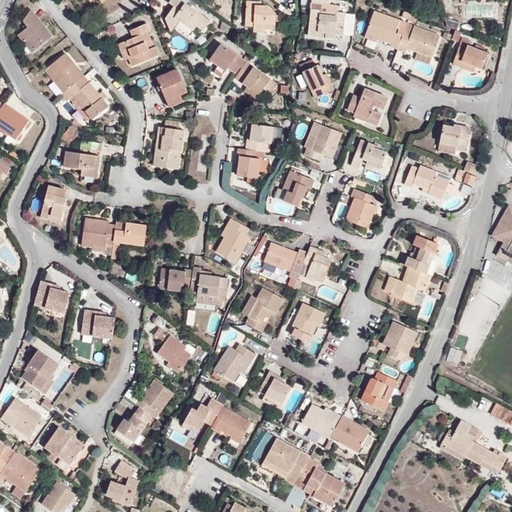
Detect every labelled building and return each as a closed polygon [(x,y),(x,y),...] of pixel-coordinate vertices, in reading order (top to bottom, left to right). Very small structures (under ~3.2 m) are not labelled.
[(208,22),(175,0),(169,0),(165,6),(170,9),(178,14),(174,20),(166,15),(162,22),(169,35),(175,25),(190,34),(194,28),(201,33),(208,22)] [(321,19),(334,20),(334,16),(335,9),(328,9),(328,0),(311,0),(311,8),(322,8),(321,19)] [(344,33),(344,17),(334,16),(334,20),(321,19),(322,8),(311,8),(314,14),(310,14),(308,42),(317,43),(317,38),(334,39),(334,33),(344,33)] [(174,20),(178,14),(170,9),(166,15),(174,20)] [(276,26),(277,15),(260,9),(246,26),(256,26),(255,32),(265,32),(266,25),(276,26)] [(52,37),(32,11),(27,17),(22,24),(27,28),(18,35),(23,42),(28,39),(36,50),(52,37)] [(395,33),(398,24),(370,14),(363,33),(374,37),(375,40),(388,45),(388,47),(397,51),(403,36),(395,33)] [(416,18),(410,16),(407,24),(413,26),(416,18)] [(158,54),(154,44),(146,47),(144,43),(150,41),(147,33),(150,32),(146,22),(130,29),(133,37),(134,36),(136,41),(130,44),(129,38),(116,44),(119,51),(125,49),(132,65),(158,54)] [(223,22),(219,28),(227,32),(231,26),(223,22)] [(276,33),(276,26),(266,25),(265,32),(276,33)] [(433,59),(440,37),(413,28),(410,35),(404,33),(403,36),(397,51),(405,54),(406,50),(433,59)] [(457,44),(461,34),(454,32),(452,37),(450,42),(457,44)] [(374,37),(363,33),(361,37),(373,42),(374,37)] [(450,42),(452,37),(443,34),(441,40),(450,43),(450,42)] [(36,50),(28,39),(23,42),(32,53),(36,50)] [(481,71),(487,55),(482,53),(474,49),(468,47),(469,43),(461,40),(452,66),(459,69),(461,63),(481,71)] [(246,62),(220,43),(208,60),(215,64),(210,72),(219,78),(226,68),(237,75),(246,62)] [(132,65),(125,49),(119,51),(126,67),(132,65)] [(321,54),(320,61),(340,64),(341,56),(321,54)] [(431,66),(433,59),(417,54),(415,61),(431,66)] [(84,76),(68,56),(47,73),(55,83),(64,94),(84,76)] [(318,67),(315,59),(302,65),(306,72),(318,67)] [(270,78),(246,62),(237,75),(235,79),(246,87),(259,95),(263,89),(269,79),(270,78)] [(21,63),(19,65),(22,72),(28,67),(27,66),(23,68),(21,63)] [(474,74),(475,69),(461,63),(459,69),(474,74)] [(329,83),(321,66),(318,67),(306,72),(306,74),(312,86),(318,99),(337,90),(333,82),(329,83)] [(186,92),(176,69),(156,78),(161,89),(163,89),(168,100),(180,95),(186,92)] [(312,86),(306,74),(299,77),(304,89),(312,86)] [(99,95),(84,76),(64,93),(72,101),(74,100),(93,123),(110,109),(103,100),(99,95)] [(276,83),(269,79),(263,89),(269,93),(276,83)] [(64,94),(55,83),(49,87),(58,98),(64,94)] [(381,96),(383,90),(370,85),(367,91),(381,96)] [(259,95),(246,87),(243,92),(256,100),(259,95)] [(343,102),(346,93),(339,90),(336,100),(343,102)] [(379,108),(381,103),(390,107),(395,94),(383,90),(381,96),(367,91),(366,94),(358,91),(351,107),(360,110),(375,116),(373,120),(383,124),(388,112),(379,108)] [(69,104),(72,101),(64,93),(61,95),(69,104)] [(183,102),(180,95),(168,100),(171,107),(183,102)] [(28,126),(28,124),(3,106),(0,109),(0,137),(2,140),(4,137),(15,144),(19,139),(24,132),(28,126)] [(87,122),(91,119),(81,108),(77,110),(87,122)] [(375,116),(360,110),(358,114),(373,120),(375,116)] [(178,129),(179,121),(164,120),(164,128),(178,129)] [(317,136),(322,124),(315,121),(309,133),(317,136)] [(464,151),(469,127),(442,122),(437,151),(455,154),(456,150),(464,151)] [(67,143),(77,130),(70,124),(60,137),(67,143)] [(270,154),(274,127),(253,124),(252,133),(251,141),(247,141),(246,150),(256,152),(270,154)] [(331,157),(342,132),(322,124),(317,136),(309,133),(304,146),(306,148),(304,153),(321,160),(323,154),(331,157)] [(281,127),(274,127),(272,143),(279,144),(281,127)] [(182,148),(183,140),(178,140),(179,129),(164,128),(162,128),(161,137),(157,137),(156,146),(161,147),(160,152),(155,152),(154,160),(163,161),(162,168),(173,169),(174,156),(177,157),(178,148),(182,148)] [(102,152),(103,140),(81,138),(80,149),(102,152)] [(380,171),(387,153),(374,148),(375,144),(359,139),(348,166),(357,169),(361,159),(368,161),(366,165),(380,171)] [(180,170),(182,148),(178,148),(177,157),(174,156),(173,169),(180,170)] [(258,179),(261,159),(255,158),(256,152),(246,150),(238,149),(237,156),(241,156),(238,176),(258,179)] [(98,178),(100,156),(68,152),(66,169),(77,171),(76,176),(98,178)] [(366,165),(368,161),(361,159),(357,168),(372,174),(374,168),(366,165)] [(162,168),(163,161),(154,160),(153,168),(162,168)] [(477,176),(481,167),(467,162),(464,171),(465,172),(476,176),(477,176)] [(450,181),(435,175),(437,171),(420,164),(418,167),(410,164),(402,184),(412,188),(414,183),(423,186),(430,189),(428,194),(441,200),(445,190),(449,183),(450,181)] [(5,180),(10,172),(0,165),(0,180),(2,178),(5,180)] [(456,180),(461,182),(462,179),(465,172),(464,171),(460,169),(456,180)] [(312,188),(315,179),(291,170),(284,190),(287,191),(284,200),(296,205),(300,195),(304,196),(308,187),(312,188)] [(472,183),(476,176),(465,172),(462,179),(472,183)] [(456,187),(449,183),(445,190),(453,193),(456,187)] [(428,194),(430,189),(423,186),(420,192),(428,194)] [(64,221),(70,202),(62,200),(64,192),(50,187),(40,219),(53,223),(54,218),(64,221)] [(368,228),(376,204),(370,202),(365,200),(367,194),(354,188),(351,196),(354,198),(346,219),(368,228)] [(300,207),(304,196),(300,195),(296,205),(300,207)] [(511,207),(508,206),(491,236),(501,242),(492,259),(511,270),(511,207)] [(237,263),(251,236),(247,234),(250,228),(231,217),(228,223),(232,225),(225,237),(216,252),(237,263)] [(62,228),(64,221),(54,218),(53,223),(52,225),(62,228)] [(114,248),(116,228),(111,228),(111,224),(87,222),(84,250),(95,251),(96,247),(109,248),(109,247),(114,248)] [(225,237),(232,225),(228,223),(221,235),(225,237)] [(146,249),(148,229),(117,225),(116,228),(114,248),(113,256),(121,256),(122,247),(146,249)] [(412,244),(415,245),(433,253),(437,245),(415,236),(412,244)] [(303,262),(308,250),(299,247),(297,251),(271,241),(263,261),(289,271),(288,276),(291,277),(297,279),(303,262)] [(323,282),(332,258),(325,256),(321,254),(323,249),(310,244),(308,250),(303,262),(310,265),(307,275),(323,282)] [(426,274),(433,253),(415,245),(411,258),(407,256),(402,254),(398,262),(405,265),(410,267),(426,274)] [(108,256),(109,248),(96,247),(95,251),(95,255),(108,256)] [(431,276),(439,257),(433,254),(426,274),(430,276),(431,276)] [(249,268),(257,272),(263,259),(256,255),(249,268)] [(403,283),(410,267),(405,265),(399,280),(403,283)] [(410,303),(416,288),(424,291),(430,276),(426,274),(410,267),(403,283),(399,280),(388,276),(382,290),(387,292),(388,294),(410,303)] [(218,297),(220,278),(211,277),(200,276),(201,271),(201,269),(194,268),(194,270),(191,290),(190,294),(198,295),(218,297)] [(191,290),(194,270),(184,269),(184,272),(162,269),(158,296),(182,299),(184,289),(191,290)] [(293,287),(297,279),(291,277),(287,285),(293,287)] [(225,298),(228,278),(220,278),(218,297),(225,298)] [(300,290),(303,281),(297,279),(293,287),(300,290)] [(42,280),(36,303),(65,311),(71,292),(61,289),(52,287),(53,283),(42,280)] [(278,312),(285,297),(261,286),(256,297),(248,314),(250,316),(246,324),(264,333),(267,325),(262,323),(269,308),(278,312)] [(12,308),(8,293),(2,295),(6,310),(12,308)] [(218,297),(198,295),(197,302),(215,304),(225,298),(218,297)] [(242,312),(248,314),(256,297),(251,295),(242,312)] [(319,327),(326,312),(301,301),(290,326),(294,329),(292,333),(311,342),(313,336),(308,334),(313,324),(318,326),(319,327)] [(84,308),(81,332),(111,336),(114,316),(104,315),(95,314),(95,310),(84,308)] [(194,324),(195,309),(188,308),(186,323),(194,324)] [(267,325),(274,310),(269,308),(262,323),(267,325)] [(401,362),(416,331),(391,320),(380,343),(388,347),(392,349),(389,356),(401,362)] [(313,336),(318,326),(313,324),(308,334),(313,336)] [(193,355),(156,329),(151,336),(162,344),(154,355),(165,363),(163,366),(178,377),(193,355)] [(239,371),(248,356),(252,359),(256,353),(240,342),(236,349),(230,345),(214,368),(232,381),(239,371)] [(446,360),(457,364),(462,350),(451,346),(446,360)] [(42,390),(61,364),(38,349),(29,362),(32,364),(23,377),(42,390)] [(243,373),(252,359),(248,356),(239,371),(243,373)] [(75,370),(79,363),(71,358),(67,365),(75,370)] [(380,399),(389,378),(395,381),(397,376),(375,366),(367,386),(364,385),(359,397),(383,408),(386,402),(380,399)] [(218,378),(221,373),(214,368),(211,374),(218,378)] [(280,403),(290,386),(280,380),(282,377),(269,369),(257,389),(264,393),(280,403)] [(209,376),(203,372),(200,378),(206,381),(209,376)] [(404,390),(411,375),(405,372),(398,387),(404,390)] [(174,383),(165,376),(162,381),(166,383),(168,383),(172,386),(174,383)] [(386,402),(395,381),(389,378),(380,399),(386,402)] [(46,393),(54,382),(50,379),(42,390),(46,393)] [(157,411),(170,391),(151,379),(146,386),(138,398),(134,404),(137,405),(146,412),(149,406),(157,411)] [(0,400),(5,403),(15,387),(7,382),(0,393),(0,400)] [(138,398),(146,386),(140,382),(132,393),(138,398)] [(138,398),(132,393),(128,399),(134,404),(138,398)] [(280,403),(264,393),(261,398),(277,408),(280,403)] [(216,421),(226,405),(213,398),(209,405),(203,402),(201,405),(198,410),(193,407),(183,424),(192,429),(193,426),(200,430),(206,421),(208,417),(216,421)] [(43,416),(17,399),(2,420),(28,438),(43,416)] [(330,438),(343,412),(336,408),(333,414),(314,404),(303,424),(330,438)] [(511,415),(511,411),(496,404),(491,414),(508,423),(511,415)] [(146,421),(150,415),(146,412),(137,405),(127,421),(122,418),(113,434),(130,445),(132,442),(137,445),(144,436),(138,433),(146,421)] [(254,422),(226,405),(216,421),(214,425),(213,428),(224,434),(225,431),(243,442),(254,422)] [(154,417),(157,411),(149,406),(146,412),(150,415),(154,417)] [(358,453),(370,430),(351,420),(352,417),(343,412),(330,438),(358,453)] [(151,425),(155,418),(154,417),(150,415),(146,421),(151,425)] [(216,421),(208,417),(206,421),(214,425),(216,421)] [(472,443),(475,438),(466,433),(470,426),(460,421),(448,442),(443,439),(440,444),(464,458),(478,466),(481,461),(499,471),(506,458),(498,453),(496,456),(491,453),(472,443)] [(466,433),(475,438),(479,431),(470,426),(466,433)] [(82,451),(64,440),(68,433),(58,427),(44,449),(71,468),(82,451)] [(261,428),(247,454),(258,460),(272,434),(261,428)] [(86,445),(68,433),(64,440),(82,451),(86,445)] [(446,433),(443,439),(448,442),(451,436),(446,433)] [(312,457),(279,438),(267,459),(290,472),(288,476),(286,479),(296,484),(311,458),(312,457)] [(4,453),(8,446),(0,440),(0,474),(1,475),(12,458),(4,453)] [(462,461),(464,458),(440,444),(438,448),(462,461)] [(25,495),(41,470),(16,452),(12,458),(1,475),(0,476),(0,481),(6,485),(7,482),(25,495)] [(346,484),(323,471),(325,468),(319,465),(320,463),(311,458),(296,484),(306,490),(309,485),(319,491),(316,496),(324,500),(334,506),(346,484)] [(290,472),(267,459),(264,463),(288,476),(290,472)] [(135,470),(120,460),(118,464),(134,475),(135,470)] [(481,461),(478,466),(489,472),(492,467),(481,461)] [(127,506),(138,481),(133,478),(134,475),(118,464),(114,470),(126,480),(120,487),(108,481),(104,492),(110,495),(110,498),(127,506)] [(68,506),(75,494),(57,481),(41,504),(52,511),(58,511),(63,504),(68,506)] [(319,491),(309,485),(306,490),(316,496),(319,491)] [(334,506),(324,500),(321,507),(331,511),(334,506)] [(228,511),(229,511),(234,505),(228,502),(224,510),(228,511)] [(246,511),(247,508),(236,502),(234,505),(229,511),(246,511)]
